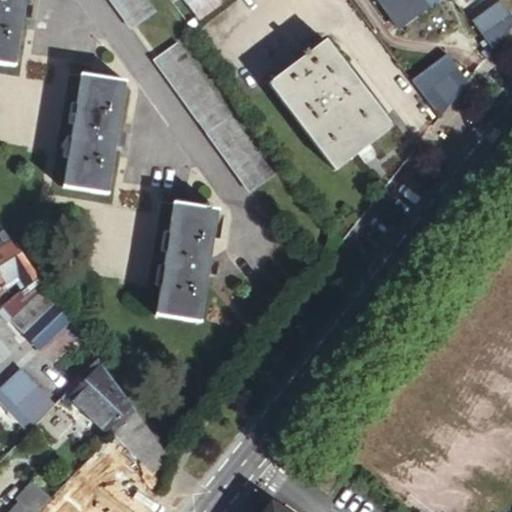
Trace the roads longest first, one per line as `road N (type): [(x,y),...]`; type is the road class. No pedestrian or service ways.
road 1 (tertiary): [(511,124),(204,511)]
road 2 (residential): [(99,0),(251,217)]
